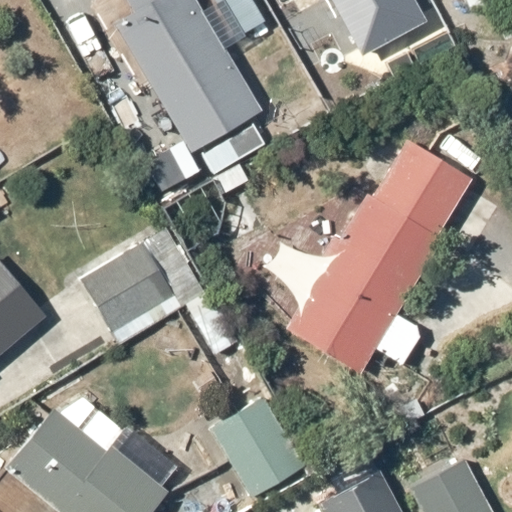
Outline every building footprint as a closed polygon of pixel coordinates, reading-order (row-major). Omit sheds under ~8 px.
[(256,0),(210,0),(199,6),(195,0),(126,0),(132,9),(113,20),(189,148),(259,107),(232,61),(277,34),(256,0)] [(375,348),(401,309),(480,192),(408,141),(280,320),(358,375),(375,348)] [(200,296),(163,232),(83,278),(120,343),(200,296)] [(0,348),(44,312),(0,259),(0,348)] [(401,309),(375,348),(404,367),(430,328),(401,309)] [(129,430),(78,388),(57,413),(48,406),(2,461),(62,511),(171,511),(158,500),(167,490),(150,476),(167,455),(133,426),(129,430)] [(303,463),(262,393),(210,423),(251,493),(303,463)] [(492,511),(465,460),(395,497),(376,461),(334,483),(324,511),(492,511)]
